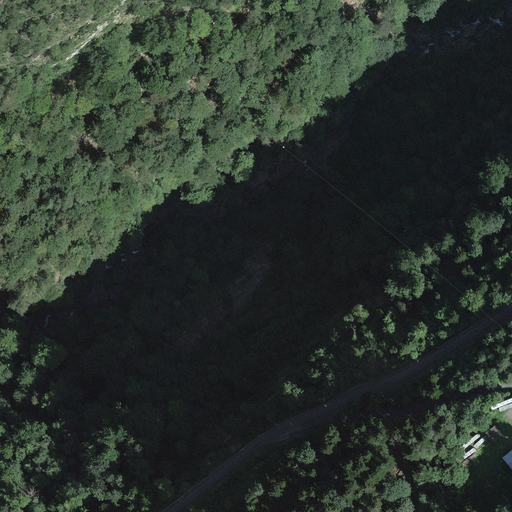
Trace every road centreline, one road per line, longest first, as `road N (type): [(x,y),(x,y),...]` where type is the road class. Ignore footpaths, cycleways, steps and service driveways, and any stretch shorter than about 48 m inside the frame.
road 1 (unclassified): [(511,305),(419,364),(283,426),(168,511)]
road 2 (track): [(511,385),(266,437)]
